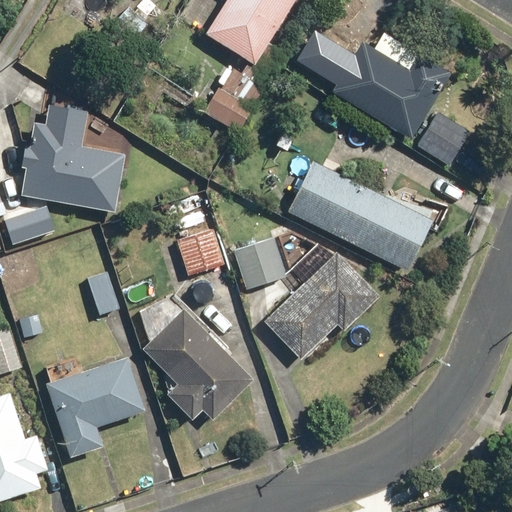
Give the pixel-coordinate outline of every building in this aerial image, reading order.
[(299,0),(228,0),(209,32),(260,64),(299,0)] [(457,72),(389,31),(378,49),(367,42),(357,57),(316,32),(298,61),(339,86),(336,90),(415,139),(457,72)] [(68,100),(35,79),(22,101),(54,122),(68,100)] [(224,88),(208,111),(241,133),(257,109),(224,88)] [(439,110),(418,146),(452,166),(474,130),(439,110)] [(127,153),(84,147),(86,130),(39,123),(28,198),(119,211),(127,153)] [(441,220),(316,160),(291,212),(416,272),(441,220)] [(219,227),(179,239),(190,274),(229,262),(219,227)] [(275,237),(236,249),(249,289),(288,277),(275,237)] [(342,250),(267,318),(304,359),(343,324),(348,330),(384,297),(342,250)] [(112,271),(90,279),(108,331),(130,323),(112,271)] [(189,309),(149,348),(181,382),(171,393),(196,419),(207,409),(217,419),(257,380),(189,309)] [(44,312),(21,319),(31,350),(53,344),(44,312)] [(20,323),(0,328),(0,376),(32,368),(20,323)] [(132,357),(49,385),(74,459),(107,448),(100,427),(150,411),(132,357)] [(13,391),(0,395),(0,502),(46,486),(41,472),(52,468),(40,434),(29,437),(13,391)]
